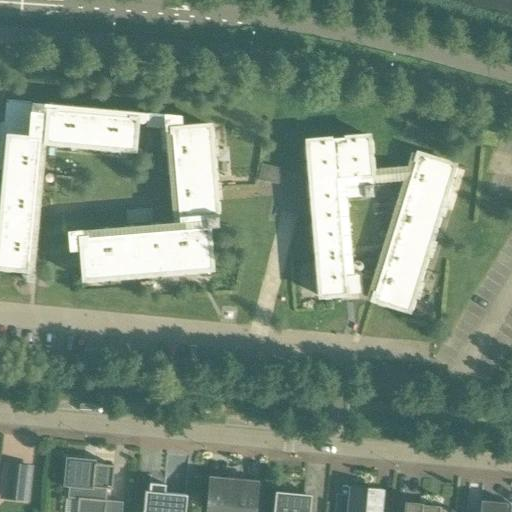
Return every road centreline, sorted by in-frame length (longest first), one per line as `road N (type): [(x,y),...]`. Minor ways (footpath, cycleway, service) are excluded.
road 1 (tertiary): [(511,76),(388,42),(215,14),(0,1)]
road 2 (tertiary): [(0,33),(382,71),(511,103)]
road 3 (residential): [(0,417),(511,464)]
road 4 (residential): [(0,314),(254,338)]
road 5 (residential): [(254,338),(423,353)]
road 6 (residential): [(254,338),(288,214)]
